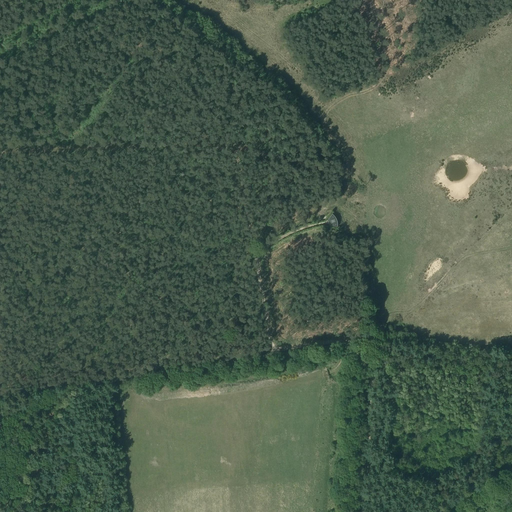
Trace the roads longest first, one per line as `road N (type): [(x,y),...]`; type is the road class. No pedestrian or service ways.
road 1 (track): [(362,511),(370,339),(276,349),(255,258),(277,239),(329,221)]
road 2 (track): [(370,339),(373,320),(411,310),(511,205)]
